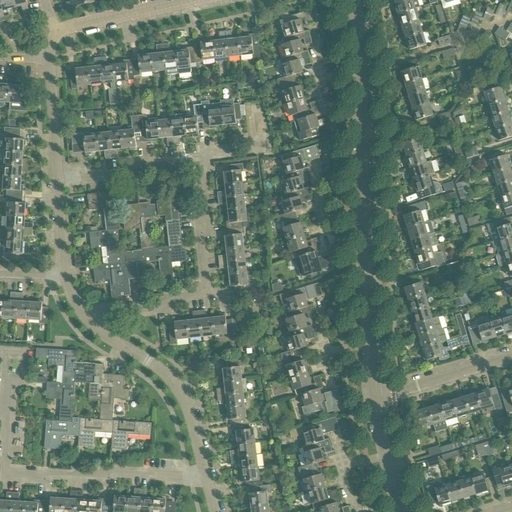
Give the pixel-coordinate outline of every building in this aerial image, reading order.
[(13,0),(0,0),(5,20),(10,19),(8,9),(15,7),(13,0)] [(24,16),(30,14),(26,0),(13,0),(15,7),(22,6),(24,16)] [(416,8),(420,7),(417,0),(398,0),(393,2),(394,7),(396,7),(398,13),(416,8)] [(500,4),(495,15),(502,18),(506,7),(500,4)] [(435,15),(438,15),(443,13),(440,5),(433,7),(432,7),(433,11),(434,11),(435,15)] [(488,7),(483,19),(490,22),(495,10),(488,7)] [(305,18),(307,25),(320,21),(316,8),(283,17),(284,24),(283,24),(286,36),(282,38),(305,31),(304,31),(301,19),(305,18)] [(416,8),(398,13),(396,14),(398,19),(400,19),(402,25),(419,20),(416,8)] [(471,23),(478,25),(482,14),(475,11),(471,23)] [(459,26),(466,29),(471,18),(464,15),(459,26)] [(419,20),(402,25),(400,26),(402,31),(404,31),(406,37),(423,32),(419,20)] [(499,27),(496,32),(495,33),(506,40),(510,34),(499,27)] [(240,55),(238,38),(232,39),(231,30),(225,31),(228,57),(240,55)] [(304,38),(306,45),(312,43),(309,30),(304,31),(305,31),(282,38),(284,44),(282,44),(285,57),(281,58),(286,57),(304,51),(300,39),(304,38)] [(213,41),(215,58),(228,57),(225,31),(218,32),(219,40),(213,41)] [(491,34),(485,31),(482,37),(487,40),(491,34)] [(423,32),(406,37),(404,38),(405,44),(408,43),(410,50),(427,45),(423,32)] [(261,61),(260,55),(257,33),(245,35),(246,37),(238,38),(240,55),(253,54),(253,56),(254,61),(261,61)] [(437,39),(440,46),(452,42),(449,35),(437,39)] [(215,58),(213,41),(206,42),(206,39),(193,41),(194,47),(196,63),(202,62),(202,60),(215,58)] [(165,70),(162,44),(156,45),(157,53),(150,54),(152,72),(165,70)] [(165,70),(166,75),(178,74),(175,51),(169,52),(168,44),(162,44),(165,70)] [(177,69),(178,74),(191,72),(190,64),(196,63),(194,47),(182,48),(182,51),(175,51),(177,69)] [(455,55),(453,48),(441,52),(443,59),(455,55)] [(285,76),(285,77),(295,74),(303,71),(300,59),(303,58),(305,64),(311,62),(308,50),(304,51),(286,57),(281,58),(282,64),(281,64),(285,76)] [(138,59),(132,60),(134,79),(135,79),(134,76),(140,75),(140,73),(152,72),(150,54),(143,55),(143,52),(138,53),(138,56),(137,56),(138,59)] [(103,83),(99,57),(93,58),(94,67),(88,67),(90,85),(103,83)] [(115,82),(113,65),(107,65),(106,57),(99,57),(103,83),(115,82)] [(128,80),(134,79),(132,60),(120,61),(120,64),(113,65),(115,82),(128,80)] [(90,85),(88,67),(81,68),(81,67),(80,66),(75,67),(76,69),(75,69),(75,73),(69,73),(71,89),(78,89),(77,86),(90,85)] [(403,77),(405,83),(422,78),(419,66),(399,72),(401,78),(403,77)] [(277,79),(281,91),(283,90),(286,103),(304,97),(301,85),(298,85),(295,74),(285,77),(285,76),(277,79)] [(11,85),(5,85),(6,76),(0,75),(0,107),(3,108),(6,106),(6,102),(10,103),(11,85)] [(409,96),(426,91),(422,78),(405,83),(403,84),(405,89),(407,89),(409,96)] [(499,81),(483,86),(488,104),(505,99),(507,99),(505,93),(503,94),(499,81)] [(18,86),(11,85),(10,103),(10,109),(23,109),(23,106),(29,106),(29,98),(30,91),(24,90),(24,86),(24,84),(18,83),(18,86)] [(411,108),(430,103),(426,91),(409,96),(407,96),(409,102),(411,101),(413,108),(411,108)] [(316,114),(320,112),(316,100),(309,102),(311,108),(308,110),(304,97),(286,103),(290,115),(291,115),(293,120),(295,120),(298,119),(316,113),(316,114)] [(220,101),(220,103),(221,107),(222,124),(229,124),(230,126),(235,126),(235,123),(236,123),(235,119),(241,119),(239,103),(233,104),(233,99),(220,101)] [(507,106),(505,99),(488,104),(492,116),(508,111),(511,111),(509,105),(507,106)] [(208,113),(203,113),(205,129),(216,128),(216,125),(222,124),(221,107),(220,103),(207,104),(208,113)] [(430,103),(411,108),(413,114),(415,113),(417,120),(434,115),(430,103)] [(204,129),(205,129),(203,113),(202,105),(197,105),(195,108),(196,116),(184,117),(186,135),(192,134),(192,136),(198,136),(198,133),(198,130),(204,129)] [(511,117),(511,118),(508,111),(492,116),(496,129),(511,123),(511,117)] [(440,123),(452,119),(450,112),(438,116),(440,123)] [(298,119),(295,120),(301,140),(312,136),(320,134),(319,133),(321,132),(322,132),(324,139),(331,136),(333,136),(331,129),(332,129),(328,117),(322,119),(323,125),(319,126),(316,114),(316,113),(298,119)] [(174,145),(180,144),(179,135),(186,135),(184,117),(184,114),(171,115),(171,117),(174,145)] [(133,130),(121,131),(123,148),(130,147),(130,150),(136,149),(136,147),(136,146),(136,143),(142,142),(139,117),(139,115),(131,116),(133,130)] [(153,138),(160,137),(158,118),(148,120),(147,117),(146,116),(143,115),(139,115),(139,117),(142,142),(153,141),(153,138)] [(167,146),(174,145),(171,117),(171,115),(170,116),(170,117),(158,118),(160,137),(166,137),(167,146)] [(454,118),(457,127),(462,125),(460,117),(454,118)] [(452,119),(440,123),(442,130),(454,126),(452,119)] [(511,123),(496,129),(500,141),(511,137),(511,123)] [(462,125),(457,127),(459,136),(465,134),(462,125)] [(109,132),(108,132),(112,158),(118,157),(117,149),(123,148),(121,131),(120,127),(108,128),(109,132)] [(21,139),(21,133),(21,129),(5,128),(4,138),(7,139),(6,147),(1,146),(1,151),(6,152),(23,153),(24,146),(26,146),(27,141),(24,140),(21,139)] [(112,158),(108,132),(96,134),(98,151),(104,150),(105,159),(106,159),(112,158)] [(91,152),(98,151),(96,134),(83,135),(83,133),(72,134),(74,150),(84,149),(85,152),(86,152),(86,155),(91,154),(91,152)] [(405,149),(407,155),(423,150),(419,138),(400,144),(402,150),(405,149)] [(456,153),(457,154),(462,152),(459,143),(454,145),(449,147),(451,154),(456,153)] [(316,145),(282,155),(284,161),(283,161),(287,173),(287,174),(305,169),(304,168),(303,163),(320,158),(316,145)] [(467,159),(478,156),(475,147),(464,150),(467,159)] [(423,150),(407,155),(404,156),(406,161),(408,161),(410,168),(427,163),(423,150)] [(23,159),(23,153),(6,152),(5,164),(31,166),(31,160),(23,159)] [(478,156),(467,159),(469,166),(481,162),(479,155),(478,156)] [(494,173),(510,168),(511,167),(510,162),(508,163),(506,155),(484,162),(486,167),(492,165),(494,173)] [(435,174),(432,161),(427,163),(410,168),(408,168),(409,174),(412,173),(414,180),(431,175),(435,174)] [(31,172),(31,166),(5,164),(4,177),(22,178),(22,172),(31,172)] [(225,185),(242,183),(241,172),(244,172),(243,164),(227,165),(227,172),(224,172),(224,173),(221,173),(222,179),(225,178),(225,185)] [(284,181),(282,181),(286,194),(292,192),(301,189),(304,188),(302,183),(313,179),(309,167),(304,168),(305,169),(287,174),(287,173),(282,175),(284,181)] [(511,174),(511,175),(510,168),(494,173),(497,185),(511,180),(511,174)] [(420,200),(443,192),(440,184),(433,182),(431,175),(414,180),(412,181),(413,186),(415,185),(420,200)] [(21,185),(22,178),(4,177),(3,190),(7,190),(7,196),(23,197),(24,185),(21,185)] [(511,180),(497,185),(501,197),(511,193),(511,180)] [(446,191),(455,187),(453,181),(443,184),(446,191)] [(460,196),(465,195),(468,194),(464,182),(457,184),(460,196)] [(217,192),(218,198),(247,196),(248,195),(248,194),(244,194),(242,183),(225,185),(226,191),(217,192)] [(303,195),(305,202),(312,200),(308,187),(304,188),(301,189),(292,192),(286,194),(281,196),(283,201),(281,202),(285,213),(277,216),(285,214),(295,211),(303,209),(299,196),(303,195)] [(120,229),(115,191),(88,194),(90,211),(104,209),(107,230),(117,229),(117,230),(120,229)] [(511,193),(501,197),(507,216),(511,214),(511,193)] [(227,204),(228,210),(245,209),(244,197),(248,197),(248,195),(247,196),(218,198),(219,205),(227,204)] [(7,196),(6,200),(6,203),(8,203),(7,216),(25,217),(25,210),(28,210),(28,205),(26,204),(23,203),(23,197),(7,196)] [(182,245),(180,230),(177,200),(139,204),(140,218),(151,217),(166,216),(169,247),(182,245)] [(425,201),(407,206),(409,214),(401,216),(403,221),(405,221),(407,228),(424,223),(420,211),(427,209),(425,201)] [(139,228),(142,250),(155,249),(151,217),(140,218),(139,204),(128,205),(129,219),(123,220),(124,230),(139,228)] [(227,225),(227,230),(244,228),(253,227),(252,222),(251,221),(247,221),(245,209),(228,210),(229,218),(226,218),(227,225)] [(299,223),(295,211),(285,214),(277,216),(279,223),(283,222),(284,227),(283,228),(287,240),(304,235),(301,222),(299,223)] [(469,226),(481,223),(479,215),(467,219),(469,226)] [(25,223),(25,217),(7,216),(7,228),(33,230),(34,224),(25,223)] [(511,224),(511,223),(510,217),(486,224),(489,232),(490,231),(493,242),(492,242),(492,243),(511,237),(511,224)] [(411,240),(434,233),(430,221),(424,223),(407,228),(405,228),(407,234),(409,233),(411,240)] [(33,236),(33,230),(7,228),(6,241),(23,242),(24,235),(33,236)] [(244,228),(227,230),(228,235),(225,236),(222,237),(223,242),(225,242),(226,249),(244,247),(242,234),(245,234),(244,228)] [(108,264),(121,263),(120,253),(117,230),(117,229),(107,230),(98,231),(97,231),(91,232),(90,232),(91,248),(106,247),(108,264)] [(414,252),(431,247),(438,245),(434,233),(411,240),(409,241),(410,246),(412,245),(414,252)] [(316,251),(316,252),(321,250),(317,238),(310,240),(312,246),(308,247),(304,235),(287,240),(290,253),(292,252),(294,258),(295,258),(298,257),(316,251)] [(511,237),(492,243),(494,247),(500,245),(502,253),(511,250),(511,237)] [(23,249),(23,242),(6,241),(5,253),(2,253),(2,260),(18,261),(19,255),(23,255),(23,254),(25,255),(25,249),(23,249)] [(161,282),(174,281),(172,263),(187,261),(185,251),(183,251),(182,245),(169,247),(157,248),(159,261),(158,261),(161,282)] [(245,260),(244,247),(226,249),(227,255),(218,256),(218,257),(219,263),(239,260),(245,260)] [(418,264),(419,264),(421,270),(437,266),(437,267),(446,265),(442,252),(433,252),(431,247),(414,252),(412,253),(414,258),(416,258),(418,264)] [(155,249),(142,250),(120,253),(121,263),(123,280),(125,296),(131,296),(129,279),(139,278),(137,263),(158,261),(159,261),(157,248),(155,249)] [(511,250),(502,253),(496,255),(499,267),(506,265),(511,263),(511,250)] [(298,257),(295,258),(299,270),(301,277),(320,272),(320,270),(331,267),(328,254),(318,257),(316,252),(316,251),(298,257)] [(228,268),(229,274),(246,272),(245,260),(239,260),(219,263),(220,269),(228,268)] [(446,265),(449,273),(461,269),(458,261),(446,265)] [(108,264),(93,265),(95,282),(110,280),(112,298),(116,297),(125,296),(123,280),(121,263),(108,264)] [(230,287),(234,287),(235,293),(251,291),(250,285),(248,285),(246,272),(229,274),(230,281),(227,281),(228,287),(230,287)] [(282,282),(272,284),(274,291),(283,289),(282,282)] [(406,293),(408,300),(425,295),(421,282),(402,288),(404,294),(406,293)] [(310,300),(311,299),(323,296),(319,283),(280,295),(281,301),(287,300),(290,312),(286,313),(308,307),(308,306),(306,299),(309,298),(310,300)] [(15,319),(17,293),(11,292),(10,301),(4,300),(3,318),(15,319)] [(29,302),(23,302),(23,293),(17,293),(15,319),(28,320),(29,302)] [(425,295),(408,300),(406,300),(408,306),(410,305),(412,312),(428,307),(425,295)] [(40,323),(47,324),(48,307),(42,307),(42,303),(42,301),(36,300),(36,303),(29,302),(28,320),(41,321),(40,323)] [(308,326),(304,314),(308,313),(309,320),(316,318),(313,305),(308,306),(308,307),(286,313),(288,321),(284,322),(287,332),(285,333),(285,334),(308,326)] [(428,307),(412,312),(410,312),(412,318),(414,317),(416,324),(432,319),(428,307)] [(215,336),(213,318),(206,319),(205,310),(199,311),(202,337),(215,336)] [(202,337),(199,311),(193,312),(194,321),(188,321),(190,339),(202,337)] [(220,317),(213,318),(215,336),(228,334),(228,336),(234,336),(237,335),(235,319),(232,319),(226,320),(226,317),(225,317),(225,314),(219,315),(220,317)] [(511,332),(511,314),(501,318),(506,334),(507,336),(511,334),(511,333),(511,332)] [(419,336),(441,329),(437,317),(432,319),(416,324),(413,324),(415,330),(417,329),(419,336)] [(489,321),(494,338),(495,340),(500,338),(500,336),(506,334),(501,318),(489,321)] [(190,339),(188,321),(181,322),(180,319),(175,320),(175,323),(175,326),(169,327),(170,343),(177,342),(177,340),(190,339)] [(488,340),(494,338),(489,321),(468,328),(474,346),(489,342),(488,340)] [(458,324),(457,324),(461,337),(465,336),(462,323),(458,324)] [(299,349),(307,347),(303,334),(307,333),(309,339),(315,337),(311,325),(308,326),(285,334),(286,339),(285,339),(289,352),(299,349)] [(423,348),(439,343),(446,341),(442,329),(441,329),(419,336),(417,337),(419,342),(421,342),(423,348)] [(424,354),(427,361),(439,357),(440,360),(445,359),(450,357),(447,352),(463,345),(464,346),(469,344),(467,335),(446,341),(439,343),(423,348),(420,349),(422,354),(424,354)] [(36,348),(36,355),(49,356),(48,365),(63,366),(62,384),(75,385),(75,382),(76,363),(77,351),(49,349),(36,348)] [(286,365),(290,378),(308,372),(304,360),(302,361),(299,349),(289,352),(281,354),(283,361),(286,360),(288,365),(286,365)] [(224,375),(224,382),(241,380),(240,367),(243,366),(242,360),(226,362),(226,368),(223,369),(220,370),(221,375),(224,375)] [(75,382),(89,383),(88,399),(101,400),(102,388),(113,388),(114,375),(103,374),(104,365),(95,364),(95,368),(81,367),(81,364),(76,363),(75,382)] [(295,390),(297,395),(301,394),(320,388),(323,387),(320,375),(313,377),(315,383),(311,384),(308,372),(290,378),(293,391),(295,390)] [(113,421),(113,420),(114,398),(121,398),(121,399),(129,400),(130,390),(124,389),(125,375),(114,375),(113,388),(102,388),(101,400),(99,420),(113,421)] [(216,389),(217,395),(243,392),(247,392),(246,379),(241,380),(224,382),(225,388),(216,389)] [(59,422),(72,423),(72,418),(75,385),(62,384),(47,383),(46,399),(61,400),(59,421),(59,422)] [(481,411),(486,409),(487,412),(495,410),(502,408),(498,393),(490,396),(488,387),(482,389),(483,392),(476,394),(481,411)] [(320,388),(301,394),(305,407),(302,408),(304,415),(316,412),(323,410),(323,408),(327,407),(328,413),(338,410),(336,404),(341,402),(338,390),(325,394),(322,394),(320,388)] [(511,389),(508,391),(501,393),(507,414),(511,412),(511,389)] [(471,395),(464,397),(469,414),(481,411),(476,394),(475,391),(470,393),(471,395)] [(243,392),(217,395),(218,401),(226,400),(227,406),(244,404),(243,392)] [(459,399),(452,401),(457,417),(458,423),(459,423),(459,422),(471,420),(469,414),(464,397),(463,395),(458,396),(459,399)] [(457,417),(452,401),(451,398),(446,400),(446,403),(440,404),(445,421),(446,427),(458,423),(457,417)] [(447,429),(446,427),(445,421),(440,404),(439,402),(434,404),(435,406),(428,408),(433,424),(435,433),(447,429)] [(246,418),(244,404),(227,406),(228,414),(226,414),(226,419),(228,419),(229,420),(232,419),(233,425),(249,423),(249,417),(246,418)] [(433,424),(428,408),(427,406),(422,407),(422,409),(415,411),(420,428),(433,424)] [(336,417),(289,431),(292,439),(304,435),(307,446),(325,441),(323,435),(340,430),(336,417)] [(72,418),(72,423),(59,422),(59,421),(46,421),(44,449),(61,450),(62,435),(79,436),(80,418),(72,418)] [(113,420),(113,421),(99,420),(80,418),(79,436),(78,447),(94,448),(95,433),(112,434),(113,420)] [(113,420),(112,434),(111,449),(127,450),(129,435),(151,436),(152,423),(113,420)] [(237,437),(238,444),(255,442),(254,428),(250,429),(249,423),(233,425),(234,437),(237,437)] [(324,448),(326,454),(333,452),(329,439),(325,441),(307,446),(303,448),(304,452),(302,453),(306,466),(316,463),(324,461),(320,449),(324,448)] [(490,441),(482,444),(486,456),(493,453),(490,441)] [(230,451),(231,458),(257,454),(255,442),(238,444),(239,450),(230,451)] [(440,448),(441,453),(453,449),(452,444),(440,448)] [(486,456),(482,444),(475,446),(479,458),(486,456)] [(428,449),(430,456),(441,453),(440,448),(439,445),(428,449)] [(240,463),(241,469),(258,467),(257,454),(231,458),(232,464),(240,463)] [(438,457),(426,460),(428,467),(440,464),(438,457)] [(319,475),(316,463),(306,466),(298,469),(300,475),(304,474),(305,479),(303,479),(307,492),(325,487),(321,474),(319,475)] [(510,484),(511,482),(511,469),(511,465),(499,469),(498,470),(496,465),(491,467),(497,487),(504,485),(504,488),(510,486),(510,484)] [(246,488),(263,486),(262,480),(260,480),(258,467),(241,469),(242,476),(241,476),(239,476),(240,482),(242,481),(243,483),(246,482),(246,488)] [(470,477),(475,494),(476,496),(481,494),(481,492),(488,490),(483,473),(470,477)] [(469,496),(475,494),(470,477),(458,481),(463,497),(464,500),(469,498),(469,496)] [(451,501),(446,485),(445,481),(441,482),(440,482),(426,486),(430,501),(437,499),(439,507),(445,505),(445,503),(451,501)] [(456,499),(463,497),(458,481),(446,485),(451,501),(452,503),(457,502),(456,499)] [(250,499),(251,506),(268,504),(266,492),(272,491),(271,485),(263,486),(246,488),(248,500),(250,499)] [(337,504),(342,502),(338,490),(331,492),(330,491),(326,492),(325,487),(307,492),(311,505),(313,504),(315,510),(316,509),(337,503),(337,504)] [(134,498),(128,497),(127,511),(139,511),(141,489),(135,489),(134,498)] [(141,489),(139,511),(152,511),(153,499),(147,499),(148,490),(141,489)] [(75,511),(77,491),(71,490),(70,499),(64,499),(63,511),(75,511)] [(84,491),(77,491),(75,511),(88,511),(89,500),(83,500),(84,491)] [(7,501),(0,500),(0,503),(0,511),(11,511),(13,492),(7,492),(7,501)] [(11,511),(24,511),(25,502),(19,502),(20,493),(13,492),(11,511)] [(127,511),(128,497),(121,497),(121,494),(115,494),(115,496),(114,500),(108,499),(107,511),(127,511)] [(63,511),(64,499),(57,498),(57,496),(52,495),(52,498),(51,498),(51,501),(45,501),(44,511),(63,511)] [(166,500),(166,497),(161,497),(161,499),(153,499),(152,511),(175,511),(176,504),(167,504),(167,500),(166,500)] [(89,500),(88,511),(107,511),(108,499),(97,498),(97,501),(89,500)] [(25,502),(24,511),(44,511),(45,501),(33,500),(33,502),(25,502)] [(337,503),(318,508),(319,511),(350,511),(349,506),(343,508),(342,508),(343,511),(339,511),(337,504),(337,503)]
